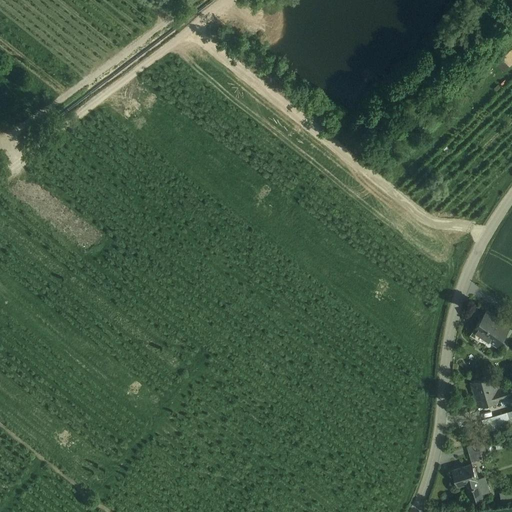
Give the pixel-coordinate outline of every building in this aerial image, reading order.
[(506,331),(482,316),(472,331),(496,346),(506,331)] [(489,376),(470,381),(478,406),(511,395),(511,387),(511,385),(493,390),(489,376)] [(511,409),(492,416),(496,428),(511,423),(511,409)] [(479,442),(467,445),(471,460),(484,456),(479,442)] [(482,496),(477,480),(479,479),(474,461),(451,468),(456,486),(465,483),(470,499),(482,496)] [(491,491),(486,476),(479,478),(484,493),(491,491)] [(511,488),(500,491),(502,501),(511,499),(511,488)]
